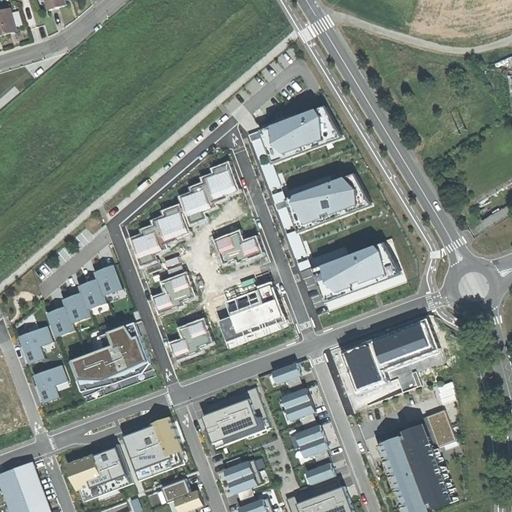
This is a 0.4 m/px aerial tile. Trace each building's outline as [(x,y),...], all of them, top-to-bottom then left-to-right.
[(46,0),(50,10),(59,8),(68,5),(66,0),(46,0)] [(11,10),(0,13),(0,36),(7,34),(18,31),(11,10)] [(328,106),(263,131),(275,165),(345,139),(328,106)] [(243,191),(231,162),(215,169),(216,173),(204,178),(206,183),(192,188),(194,192),(182,196),(193,224),(209,218),(206,211),(218,206),(217,202),(229,198),(229,196),(243,191)] [(357,174),(289,200),(301,234),(375,206),(357,174)] [(193,232),(182,204),(165,211),(167,216),(155,220),(156,225),(143,230),(145,234),(133,239),(144,267),(160,261),(156,253),(173,247),(171,242),(179,239),(178,237),(193,232)] [(242,231),(217,241),(226,265),(241,259),(242,261),(265,252),(259,236),(246,241),(242,231)] [(385,244),(316,270),(329,305),(402,277),(385,244)] [(153,273),(167,267),(170,276),(199,264),(193,251),(151,267),(153,273)] [(68,306),(49,312),(58,337),(78,330),(76,323),(95,316),(92,309),(112,302),(109,296),(126,290),(117,265),(97,272),(99,279),(81,285),(83,293),(65,299),(68,306)] [(196,295),(188,273),(164,282),(168,292),(156,297),(162,314),(185,305),(183,300),(196,295)] [(234,315),(221,320),(232,350),(290,328),(273,285),(229,301),(234,315)] [(214,342),(206,319),(182,328),(185,339),(173,343),(178,358),(202,350),(201,346),(214,342)] [(430,319),(344,352),(359,392),(388,381),(384,371),(441,349),(430,319)] [(100,351),(73,362),(88,401),(157,375),(138,323),(100,336),(100,351)] [(50,325),(21,336),(33,365),(49,359),(44,346),(57,342),(50,325)] [(298,361),(274,371),(280,385),(304,376),(298,361)] [(64,365),(36,376),(47,403),(62,397),(57,385),(70,380),(64,365)] [(259,387),(207,407),(210,415),(206,417),(218,449),(274,428),(259,387)] [(310,388),(285,397),(294,420),(319,411),(310,388)] [(409,424),(377,436),(405,511),(433,511),(432,508),(434,507),(435,510),(461,500),(460,498),(455,497),(450,483),(454,482),(453,479),(448,479),(447,474),(451,473),(448,467),(444,468),(442,462),(446,460),(445,458),(440,458),(439,453),(443,451),(444,450),(437,449),(435,444),(438,443),(440,448),(446,446),(448,450),(460,446),(447,410),(416,421),(419,428),(411,430),(409,424)] [(137,439),(128,442),(142,480),(190,462),(185,450),(188,449),(186,445),(184,446),(172,417),(153,425),(154,427),(147,429),(146,427),(134,432),(137,439)] [(323,424),(298,433),(308,458),(333,449),(323,424)] [(96,454),(70,463),(80,490),(83,488),(88,500),(135,483),(121,445),(104,451),(105,453),(97,456),(96,454)] [(231,469),(244,464),(242,457),(228,462),(231,469)] [(231,469),(227,471),(236,495),(239,493),(254,488),(265,483),(256,459),(244,464),(231,469)] [(333,461),(308,471),(314,485),(338,475),(333,461)] [(51,511),(32,463),(2,475),(17,511),(51,511)] [(193,479),(168,488),(173,501),(198,491),(193,479)] [(0,497),(9,494),(3,480),(0,481),(0,497)] [(340,480),(288,499),(292,511),(356,511),(352,499),(347,487),(343,488),(340,480)] [(245,507),(259,502),(254,488),(239,493),(245,507)] [(194,511),(212,505),(206,490),(182,499),(187,511),(194,511)] [(143,497),(131,500),(133,511),(146,508),(143,497)] [(245,507),(242,508),(242,511),(275,511),(270,498),(259,502),(245,507)] [(0,506),(2,511),(15,511),(10,500),(0,504),(0,506)]
